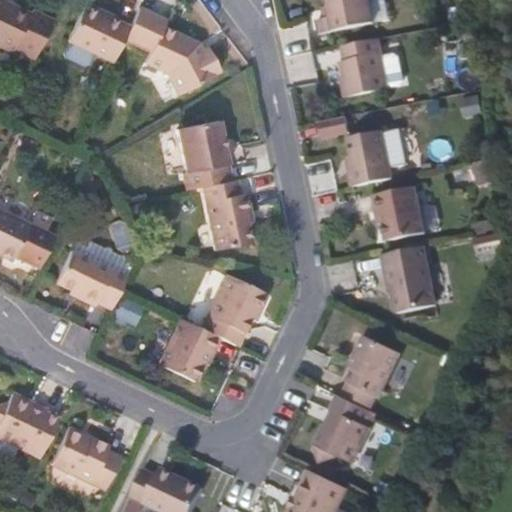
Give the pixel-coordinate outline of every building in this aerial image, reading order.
[(11,48),(30,9),(10,0),(0,0),(0,44),(10,49),(11,48)] [(372,18),(368,0),(327,0),(328,2),(330,13),(324,14),(316,16),(318,30),(372,18)] [(383,16),(379,0),(368,0),(372,18),(383,16)] [(330,13),(328,2),(322,3),(324,14),(330,13)] [(121,36),(127,23),(82,3),(65,37),(110,58),(121,36)] [(193,52),(189,37),(162,23),(163,18),(136,4),(127,23),(121,36),(148,48),(143,59),(165,70),(177,91),(212,72),(210,69),(216,65),(204,45),(200,48),(193,52)] [(30,58),(51,14),(31,6),(30,9),(11,48),(30,58)] [(200,48),(198,41),(189,37),(193,52),(200,48)] [(380,57),(379,50),(338,59),(342,78),(339,79),(343,98),(386,89),(386,88),(380,57)] [(403,79),(399,59),(393,55),(380,57),(386,88),(398,85),(403,79)] [(319,120),(324,137),(351,130),(346,113),(319,120)] [(225,164),(215,117),(174,125),(183,168),(179,168),(183,186),(200,182),(227,176),(225,164)] [(389,174),(379,129),(344,136),(347,152),(350,167),(345,168),(346,173),(348,183),(389,174)] [(350,167),(347,152),(342,153),(345,168),(350,167)] [(245,219),(243,209),(246,208),(242,190),(239,191),(237,182),(236,175),(227,176),(200,182),(213,247),(249,241),(245,219)] [(424,228),(415,182),(371,192),(373,199),(375,207),(380,206),(382,219),(386,236),(424,228)] [(30,262),(45,229),(0,208),(0,252),(11,258),(13,253),(30,262)] [(474,220),(480,249),(505,244),(499,215),(474,220)] [(36,265),(52,232),(45,229),(30,262),(36,265)] [(437,300),(425,241),(384,250),(385,257),(387,266),(391,265),(396,288),(400,308),(437,300)] [(109,306),(124,275),(70,249),(54,280),(69,288),(78,292),(76,297),(85,301),(92,304),(95,300),(109,306)] [(396,288),(391,265),(387,266),(391,288),(396,288)] [(257,310),(265,291),(225,273),(200,326),(218,334),(235,342),(240,331),(246,317),(251,308),(257,310)] [(76,297),(78,292),(69,288),(66,293),(76,297)] [(252,320),(257,310),(251,308),(246,317),(252,320)] [(201,359),(207,348),(211,349),(218,334),(200,326),(177,315),(156,360),(197,379),(205,360),(201,359)] [(383,392),(403,348),(366,331),(357,350),(361,352),(356,362),(352,371),(349,377),(383,392)] [(205,360),(211,349),(207,348),(201,359),(205,360)] [(356,362),(361,352),(357,350),(351,361),(356,362)] [(0,434),(39,453),(57,416),(31,404),(18,398),(21,392),(11,388),(6,399),(0,401),(0,434)] [(34,398),(21,392),(18,398),(31,404),(34,398)] [(356,461),(373,424),(370,423),(376,409),(341,393),(338,400),(334,407),(334,412),(329,422),(326,423),(318,441),(319,443),(324,443),(325,458),(336,463),(340,454),(356,461)] [(102,489),(118,455),(112,453),(106,450),(109,446),(68,427),(50,465),(102,489)] [(169,511),(189,511),(203,485),(160,465),(157,471),(150,468),(144,466),(131,494),(169,511)] [(336,511),(349,484),(309,466),(306,474),(296,495),(300,496),(295,506),(292,504),(288,511),(336,511)] [(295,506),(300,496),(296,495),(294,494),(290,504),(292,504),(295,506)]
